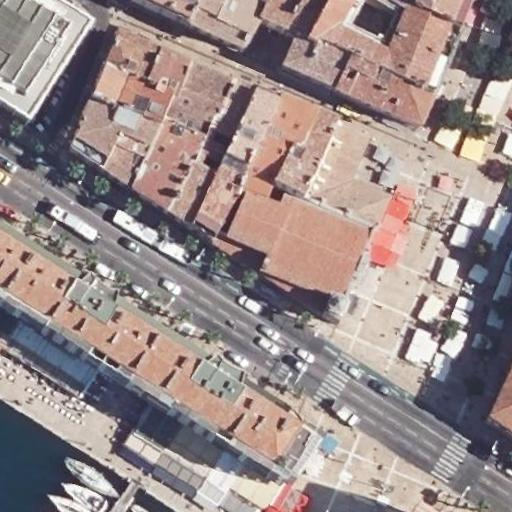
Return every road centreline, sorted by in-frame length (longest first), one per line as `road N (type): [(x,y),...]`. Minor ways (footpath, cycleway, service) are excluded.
road 1 (primary): [(20,187),(431,446)]
road 2 (residential): [(112,11),(233,69),(486,167)]
road 3 (residential): [(486,167),(407,371),(455,391),(431,446)]
road 4 (residential): [(20,187),(112,11)]
road 5 (residential): [(511,48),(486,167)]
